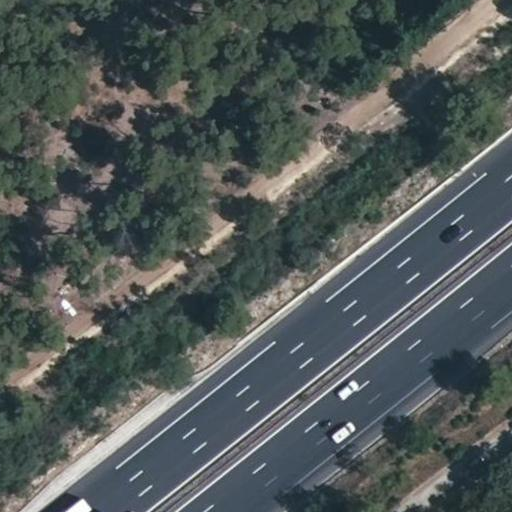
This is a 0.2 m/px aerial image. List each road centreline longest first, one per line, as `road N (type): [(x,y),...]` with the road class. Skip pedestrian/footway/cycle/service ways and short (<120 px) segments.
road 1 (track): [(0,383),(490,0)]
road 2 (motorway): [(511,180),(99,511)]
road 3 (motorway): [(210,511),(511,274)]
road 4 (track): [(406,511),(511,429)]
